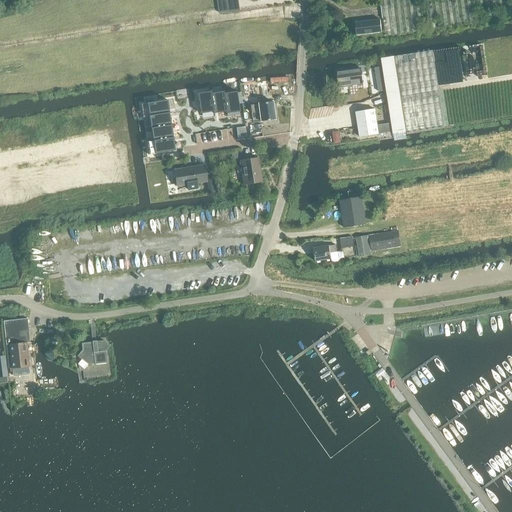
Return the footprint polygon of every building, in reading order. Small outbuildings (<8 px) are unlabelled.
[(511,0),(380,0),(382,19),(384,36),(511,17),(511,0)] [(381,32),(380,19),(354,21),(356,35),(381,32)] [(365,110),(355,112),(359,137),(379,134),(393,132),(394,134),(445,125),(433,50),(382,58),(383,67),(384,76),(387,90),(391,116),(392,123),(377,125),(375,109),(365,110)] [(382,59),(375,60),(380,91),(386,90),(382,59)] [(339,87),(361,84),(359,68),(336,71),(339,87)] [(210,91),(197,93),(200,113),(213,112),(213,111),(210,93),(211,93),(210,91)] [(211,93),(210,93),(213,111),(213,112),(213,113),(225,112),(226,112),(223,93),(223,91),(211,93)] [(223,93),(226,112),(225,112),(226,114),(239,111),(237,100),(242,99),(240,92),(236,93),(236,91),(223,93)] [(147,103),(141,104),(143,117),(149,117),(151,128),(171,125),(167,100),(155,102),(154,97),(146,98),(147,103)] [(261,121),(276,119),(273,101),(258,103),(258,104),(251,105),(252,113),(260,112),(261,121)] [(153,140),(147,141),(149,155),(175,151),(171,125),(151,128),(153,140)] [(338,131),(332,132),(334,144),(340,143),(338,131)] [(244,185),(262,182),(257,159),(240,163),(244,185)] [(204,167),(174,173),(177,189),(187,187),(187,189),(197,187),(197,185),(207,183),(206,178),(204,167)] [(212,177),(206,178),(207,183),(208,193),(215,192),(212,177)] [(340,200),(344,227),(355,226),(366,224),(362,197),(340,200)] [(400,246),(399,239),(397,230),(369,235),(356,237),(359,257),(370,255),(370,251),(400,246)] [(340,238),(342,248),(354,246),(352,237),(340,238)] [(329,246),(313,248),(316,262),(331,259),(330,253),(337,252),(336,245),(329,246)] [(27,318),(3,321),(5,345),(30,342),(27,318)] [(106,363),(105,351),(110,346),(104,341),(93,342),(81,343),(82,349),(77,356),(88,364),(106,363)] [(26,343),(8,345),(11,369),(29,367),(26,343)] [(50,350),(45,355),(51,362),(56,357),(50,350)]
